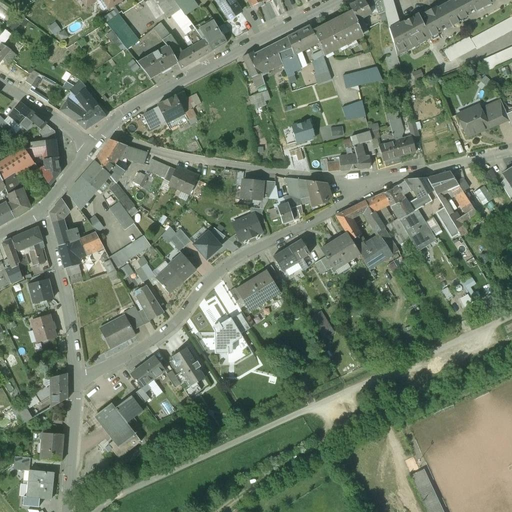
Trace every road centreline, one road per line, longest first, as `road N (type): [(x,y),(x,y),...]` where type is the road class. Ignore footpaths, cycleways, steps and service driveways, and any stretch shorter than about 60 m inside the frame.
road 1 (track): [(511,319),(119,494),(95,511)]
road 2 (residential): [(76,382),(168,332),(217,273),(379,181)]
road 3 (residential): [(106,132),(193,159),(379,181)]
road 4 (residential): [(342,0),(129,112),(106,132)]
road 5 (residential): [(76,382),(41,212)]
road 6 (residential): [(379,181),(511,151)]
road 7 (residential): [(68,511),(76,382)]
